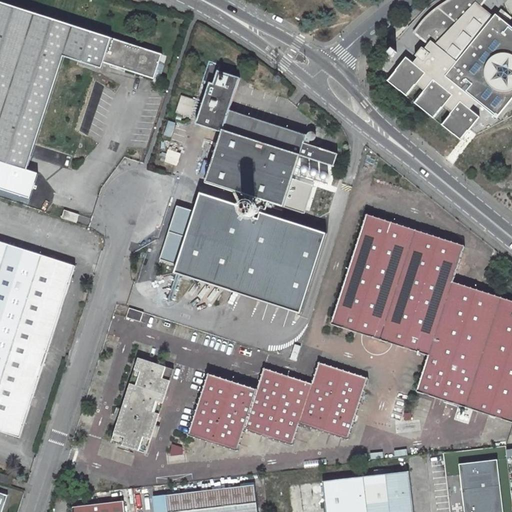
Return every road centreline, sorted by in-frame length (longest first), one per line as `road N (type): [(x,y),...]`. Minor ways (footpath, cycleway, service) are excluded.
road 1 (unknown): [(136,185),(147,199),(128,266),(137,292),(209,322),(290,339),(308,314),(367,117)]
road 2 (unclassified): [(33,511),(132,196)]
road 3 (secondary): [(340,94),(511,243)]
road 4 (secondary): [(198,0),(304,64)]
